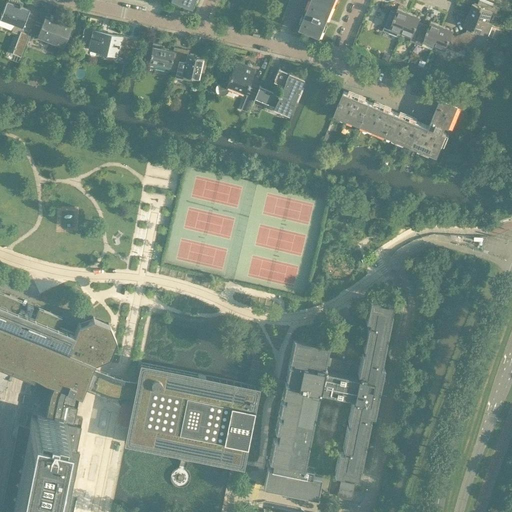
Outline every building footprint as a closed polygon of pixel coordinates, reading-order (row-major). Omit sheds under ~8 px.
[(30,35),(31,33),(35,21),(26,17),(29,9),(20,6),(20,4),(19,3),(18,5),(6,0),(2,11),(1,11),(0,12),(0,13),(1,14),(0,15),(0,17),(15,23),(12,31),(25,37),(27,33),(30,35)] [(333,4),(323,0),(322,0),(310,0),(300,27),(320,35),(333,4)] [(472,5),(468,14),(488,22),(492,12),(496,13),(499,7),(480,0),(478,0),(477,5),(472,3),(471,5),(472,5)] [(398,8),(397,9),(396,12),(391,10),(382,30),(389,32),(390,28),(401,32),(409,12),(400,9),(400,8),(398,8)] [(38,12),(35,21),(31,33),(37,35),(50,41),(50,40),(62,45),(60,48),(62,48),(70,25),(51,18),(52,16),(50,15),(49,18),(45,17),(46,15),(45,15),(44,16),(39,14),(39,13),(38,12)] [(418,16),(409,12),(401,32),(411,36),(410,41),(416,43),(423,23),(418,21),(420,17),(418,16)] [(488,35),(492,25),(487,23),(488,22),(468,14),(464,23),(463,25),(468,27),(466,31),(461,34),(466,47),(466,46),(469,53),(471,52),(473,52),(475,51),(477,50),(479,48),(481,47),(483,45),(484,44),(485,42),(488,35)] [(431,21),(430,22),(429,25),(423,23),(416,43),(421,45),(423,41),(434,45),(442,25),(432,22),(431,21)] [(495,38),(500,27),(492,24),(492,25),(488,35),(495,38)] [(451,29),(442,25),(434,45),(444,49),(445,50),(446,47),(456,51),(466,47),(461,34),(455,36),(451,34),(453,30),(451,29)] [(102,32),(94,30),(93,31),(84,29),(79,46),(81,47),(84,35),(92,37),(89,50),(90,50),(90,49),(108,53),(107,54),(133,60),(138,39),(137,39),(137,40),(106,32),(106,31),(103,31),(102,32)] [(176,68),(181,48),(174,47),(173,50),(160,47),(161,44),(153,42),(147,66),(155,68),(156,64),(169,67),(168,71),(175,72),(176,72),(177,68),(176,68)] [(203,72),(207,58),(187,54),(188,50),(181,48),(176,68),(177,68),(176,72),(175,72),(174,76),(174,78),(191,81),(190,83),(198,85),(199,78),(198,77),(199,71),(203,72)] [(229,77),(228,81),(221,81),(220,81),(219,82),(218,82),(217,83),(216,83),(216,84),(215,85),(215,86),(215,87),(215,88),(215,89),(216,91),(217,92),(219,93),(220,93),(222,93),(224,92),(226,86),(234,89),(233,91),(243,95),(244,94),(253,99),(253,100),(254,98),(259,87),(260,86),(260,85),(259,84),(258,86),(249,83),(255,69),(254,69),(253,69),(250,68),(251,67),(236,61),(231,73),(230,73),(229,76),(229,77)] [(279,94),(260,86),(259,87),(254,98),(274,107),(271,113),(281,117),(282,113),(288,116),(289,113),(292,114),(297,102),(294,101),(303,79),(278,69),(272,81),(282,86),(279,94)] [(369,101),(344,90),(341,97),(339,96),(337,100),(339,101),(335,112),(360,122),(369,101)] [(443,130),(446,124),(449,125),(458,103),(441,96),(428,125),(420,122),(411,143),(438,154),(447,131),(443,130)] [(394,111),(369,101),(360,122),(385,133),(394,111)] [(420,122),(394,111),(385,133),(411,143),(420,122)] [(66,511),(79,450),(76,449),(76,446),(72,445),(74,439),(77,440),(82,417),(75,416),(77,403),(79,396),(79,393),(80,394),(83,387),(85,382),(84,379),(82,379),(84,376),(85,372),(87,373),(89,372),(91,367),(94,360),(109,354),(115,338),(109,323),(94,317),(93,316),(78,323),(74,333),(68,330),(58,326),(59,323),(62,316),(50,311),(49,311),(38,306),(38,307),(35,313),(34,316),(18,310),(19,306),(21,300),(22,299),(10,295),(9,294),(5,293),(0,290),(0,506),(1,507),(1,508),(0,510),(0,511),(66,511)] [(263,484),(263,486),(317,497),(317,495),(317,493),(318,491),(321,476),(312,475),(313,469),(304,467),(308,445),(307,444),(308,440),(309,441),(314,418),(312,418),(313,414),(315,414),(319,392),(318,392),(318,390),(353,397),(353,399),(352,398),(347,421),(349,421),(348,425),(346,425),(342,447),(343,447),(342,452),(338,451),(334,473),(335,473),(343,475),(343,474),(357,476),(359,467),(360,467),(365,445),(363,445),(364,441),(366,441),(370,419),(369,418),(370,414),(374,415),(378,393),(377,393),(378,388),(379,389),(384,366),(379,366),(380,361),(382,362),(386,339),(385,339),(386,335),(387,335),(391,313),(390,313),(391,311),(392,303),(378,301),(378,299),(369,297),(365,320),(369,320),(368,325),(367,324),(362,347),(363,347),(363,351),(361,351),(357,373),(358,373),(358,375),(347,372),(349,364),(350,363),(351,363),(351,362),(351,361),(352,360),(351,360),(351,359),(351,358),(350,358),(349,358),(349,357),(348,357),(347,358),(346,358),(346,359),(330,356),(326,355),(329,344),(311,340),(308,340),(293,337),(274,430),(278,431),(276,438),(273,437),(268,460),(271,461),(270,466),(267,465),(264,482),(263,484)] [(132,401),(123,442),(181,453),(180,457),(188,458),(189,455),(243,466),(244,458),(254,460),(263,417),(253,415),(259,386),(140,361),(136,380),(135,387),(133,387),(132,395),(133,395),(132,401)] [(133,387),(135,387),(136,380),(122,377),(117,376),(91,367),(89,372),(87,373),(85,372),(84,376),(82,379),(84,379),(85,382),(83,387),(97,393),(108,397),(118,399),(132,401),(133,395),(132,395),(133,387)] [(337,496),(351,499),(354,483),(340,480),(337,496)]
